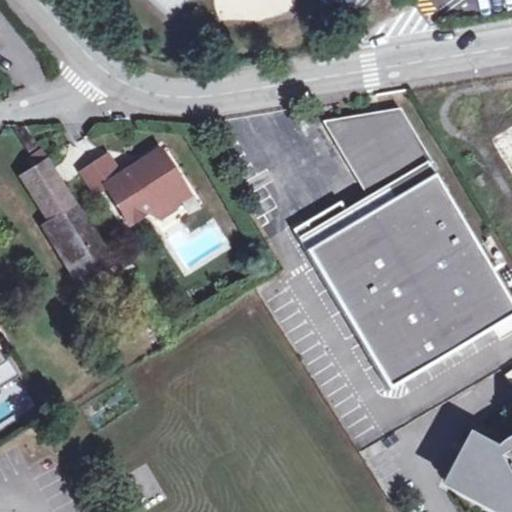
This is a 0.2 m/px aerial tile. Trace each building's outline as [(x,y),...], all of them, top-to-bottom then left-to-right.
[(511,73),(404,87),(511,262),(511,73)] [(393,116),(370,118),(372,134),(355,144),(344,132),(332,140),(366,197),(383,186),(390,198),(301,252),(385,391),(511,314),(511,313),(429,175),(424,178),(419,169),(423,167),(393,116)] [(321,123),(332,140),(344,132),(355,144),(372,134),(370,118),(321,123)] [(37,168),(48,162),(50,160),(28,126),(16,134),(37,168)] [(131,232),(153,217),(163,210),(174,212),(189,202),(160,158),(121,184),(106,194),(131,232)] [(23,177),(48,220),(74,205),(48,162),(37,168),(23,177)] [(96,201),(106,194),(121,184),(107,164),(82,180),(96,201)] [(74,205),(48,220),(59,236),(49,241),(61,259),(94,238),(74,205)] [(163,210),(153,217),(160,226),(176,215),(174,212),(163,210)] [(94,238),(61,259),(78,286),(111,265),(94,238)] [(502,360),(511,356),(511,332),(494,340),(502,360)] [(0,391),(17,380),(0,352),(0,391)] [(442,484),(495,511),(511,511),(511,438),(509,439),(507,439),(504,441),(501,442),(500,443),(497,446),(495,449),(494,451),(493,454),(465,439),(442,484)]
